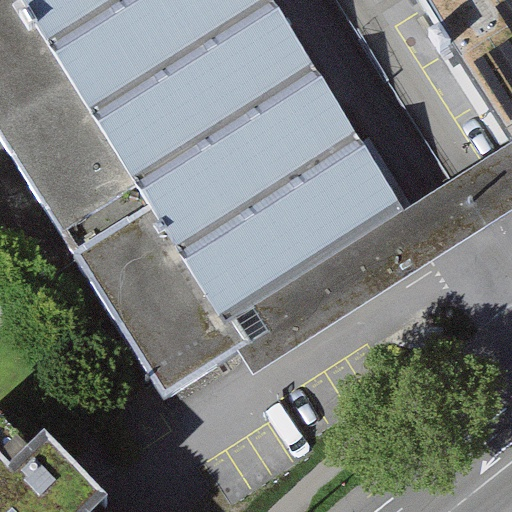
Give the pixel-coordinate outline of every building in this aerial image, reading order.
[(264,0),(0,0),(0,149),(167,409),(240,362),(248,358),(233,336),(409,224),(264,0)] [(511,0),(411,0),(503,146),(511,140),(511,0)] [(511,140),(503,146),(510,156),(511,159),(511,140)] [(439,204),(233,336),(248,358),(240,362),(254,386),(491,241),(511,227),(511,159),(510,156),(471,181),(439,204)] [(92,511),(104,500),(35,435),(21,449),(0,429),(0,511),(92,511)]
